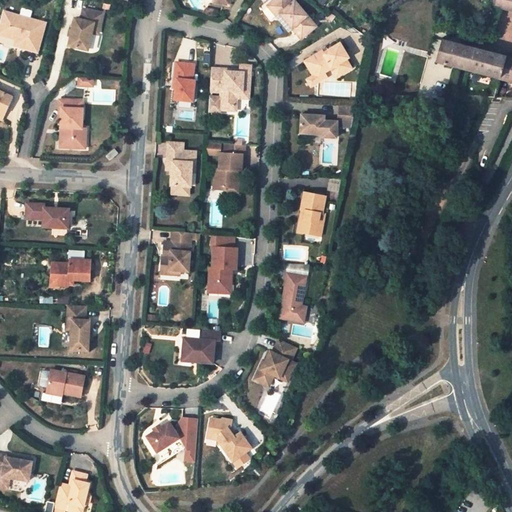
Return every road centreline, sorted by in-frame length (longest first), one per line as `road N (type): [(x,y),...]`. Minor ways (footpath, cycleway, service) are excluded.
road 1 (residential): [(147,19),(243,44),(263,57),(271,77),(258,294),(239,353),(216,383),(190,394),(120,390)]
road 2 (residential): [(134,181),(120,390)]
road 3 (residential): [(147,19),(134,181)]
road 4 (residential): [(134,181),(0,173)]
road 5 (residential): [(0,394),(46,434),(116,441)]
road 6 (residential): [(279,511),(371,425)]
road 7 (tertiary): [(461,362),(460,320),(476,243)]
